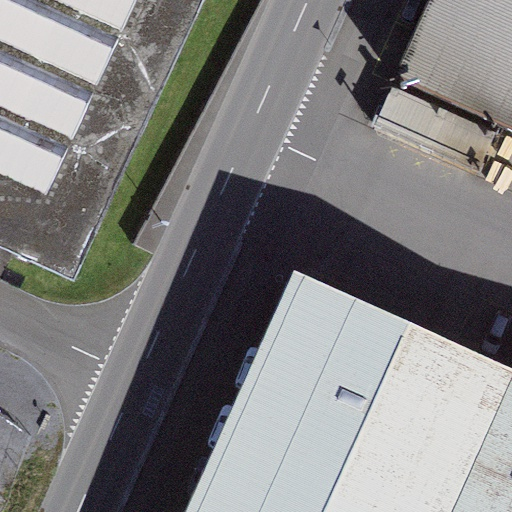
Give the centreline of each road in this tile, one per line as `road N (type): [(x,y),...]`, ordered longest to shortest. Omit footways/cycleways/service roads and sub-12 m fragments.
road 1 (secondary): [(136,375),(250,128)]
road 2 (unclassified): [(0,313),(136,375)]
road 3 (secondary): [(75,511),(136,375)]
road 4 (secondary): [(307,0),(250,128)]
